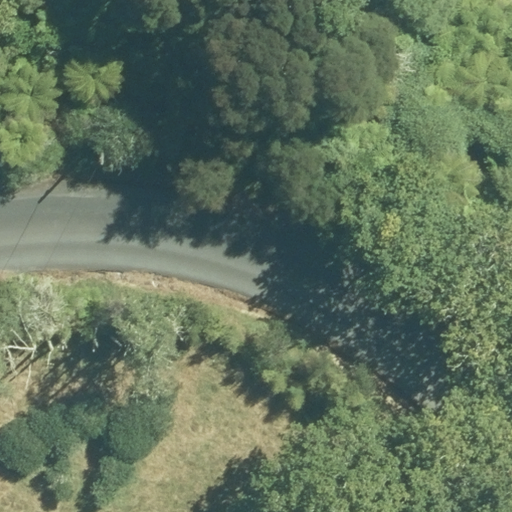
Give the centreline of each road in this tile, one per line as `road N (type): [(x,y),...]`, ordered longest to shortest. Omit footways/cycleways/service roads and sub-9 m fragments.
road 1 (tertiary): [(511,415),(387,302),(216,219)]
road 2 (tertiary): [(0,231),(216,219)]
